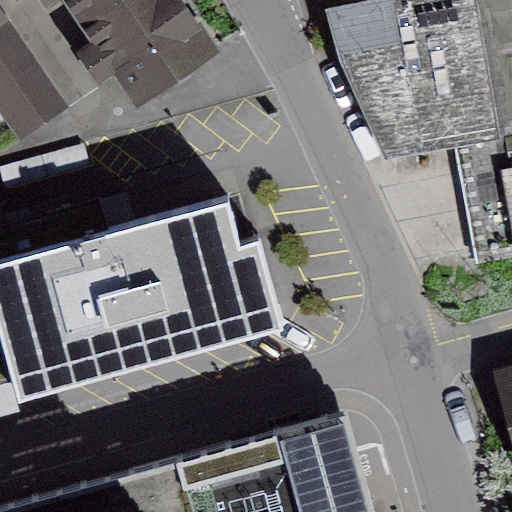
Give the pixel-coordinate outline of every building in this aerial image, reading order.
[(121,0),(39,0),(49,14),(64,4),(81,28),(121,0)] [(223,55),(184,0),(121,0),(81,28),(94,47),(77,59),(100,91),(115,80),(139,114),(223,55)] [(476,0),(404,0),(326,17),(386,165),(455,153),(502,145),(476,0)] [(511,0),(476,0),(502,145),(455,153),(478,264),(511,257),(511,0)] [(0,11),(0,115),(19,144),(67,112),(0,11)] [(0,388),(12,386),(216,333),(262,321),(281,316),(259,234),(240,238),(229,193),(0,256),(0,388)] [(511,372),(496,376),(511,437),(511,372)] [(377,511),(363,464),(350,422),(18,511),(377,511)]
